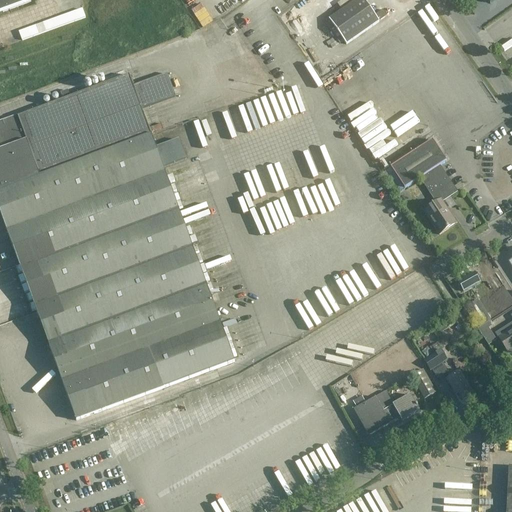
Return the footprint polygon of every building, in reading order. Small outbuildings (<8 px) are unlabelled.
[(0,0),(0,13),(31,3),(30,0),(0,0)] [(375,16),(363,0),(358,0),(329,20),(346,45),(387,16),(383,10),(375,16)] [(19,33),(22,41),(86,18),(83,9),(19,33)] [(0,212),(76,421),(235,363),(164,167),(187,159),(180,140),(157,149),(153,136),(143,110),(176,97),(168,75),(134,87),(130,76),(71,98),(68,91),(60,94),(63,101),(0,124),(0,212)] [(404,190),(420,179),(430,194),(422,199),(428,209),(424,212),(439,236),(456,224),(441,202),(455,192),(439,167),(447,162),(433,141),(391,168),(404,190)] [(478,274),(477,272),(457,282),(463,292),(482,281),(481,280),(489,276),(486,270),(478,274)] [(509,355),(511,352),(511,323),(496,334),(509,355)] [(447,361),(441,350),(444,349),(439,342),(431,348),(435,355),(424,361),(431,371),(447,361)] [(473,394),(458,371),(446,378),(457,395),(459,394),(463,400),(473,394)] [(426,402),(438,395),(425,372),(413,379),(426,402)] [(386,392),(365,403),(363,399),(353,405),(356,409),(354,410),(369,437),(401,418),(402,421),(420,411),(417,407),(418,407),(417,405),(416,405),(411,396),(394,405),(386,392)]
